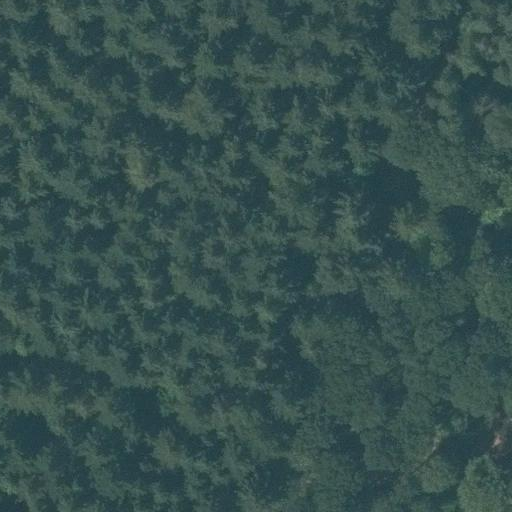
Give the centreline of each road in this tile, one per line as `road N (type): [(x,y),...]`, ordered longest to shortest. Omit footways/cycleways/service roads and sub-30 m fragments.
road 1 (track): [(228,511),(385,119),(511,140)]
road 2 (track): [(385,119),(434,0)]
